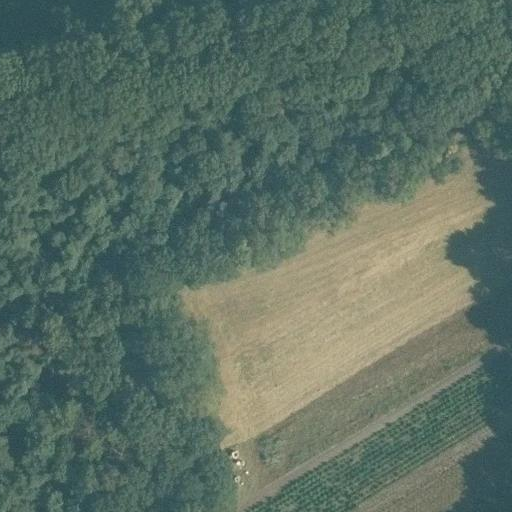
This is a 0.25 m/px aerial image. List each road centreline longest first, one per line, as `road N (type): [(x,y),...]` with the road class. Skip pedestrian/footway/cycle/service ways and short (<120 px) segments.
road 1 (unclassified): [(0,97),(464,0)]
road 2 (track): [(0,30),(121,6)]
